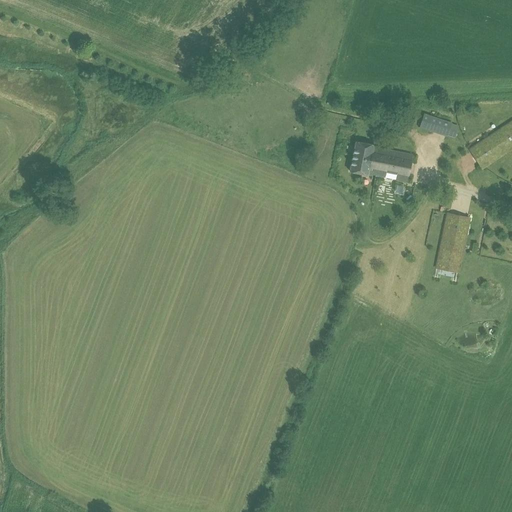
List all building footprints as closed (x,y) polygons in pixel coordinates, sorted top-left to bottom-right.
[(448,137),(453,123),(425,114),(420,127),(448,137)] [(511,120),(468,149),(482,170),(511,150),(511,120)] [(452,126),(449,136),(454,137),(455,138),(458,128),(452,126)] [(374,146),(356,142),(350,172),(369,176),(369,175),(372,176),(372,175),(385,177),(386,172),(397,174),(396,179),(407,182),(413,155),(374,147),(374,146)] [(447,213),(435,269),(459,274),(470,218),(447,213)]
